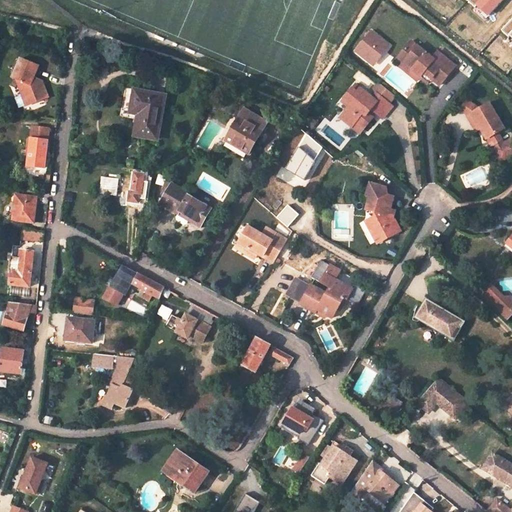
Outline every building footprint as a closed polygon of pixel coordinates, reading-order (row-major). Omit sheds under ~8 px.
[(379,60),(390,47),(372,32),(357,51),(371,63),(376,57),(379,60)] [(409,50),(414,54),(419,48),(414,43),(409,50)] [(434,60),(419,48),(414,54),(409,50),(406,53),(411,57),(405,65),(414,72),(411,76),(420,83),(424,79),(427,75),(435,81),(443,87),(457,67),(439,53),(434,60)] [(405,65),(411,57),(406,53),(400,61),(405,65)] [(374,66),(379,60),(376,57),(371,63),(374,66)] [(34,80),(40,68),(22,59),(14,77),(24,82),(28,95),(32,105),(51,99),(47,86),(44,87),(42,83),(34,80)] [(414,72),(405,65),(402,69),(411,76),(414,72)] [(435,81),(427,75),(424,79),(432,85),(435,81)] [(392,107),(388,105),(395,96),(379,83),(372,91),(376,94),(372,98),(361,89),(357,93),(351,88),(344,98),(351,104),(349,107),(339,118),(350,127),(353,122),(362,129),(371,118),(367,115),(370,110),(382,120),(392,107)] [(225,92),(228,86),(222,84),(219,90),(225,92)] [(360,89),(355,84),(351,88),(357,93),(361,89),(360,89)] [(157,138),(165,95),(134,89),(130,110),(139,112),(135,133),(157,138)] [(351,104),(344,98),(341,100),(349,107),(351,104)] [(483,107),(470,99),(461,104),(468,116),(483,107)] [(511,132),(509,135),(491,103),(483,107),(468,116),(474,125),(479,122),(482,129),(492,147),(495,145),(497,148),(493,151),(499,161),(511,153),(511,139),(511,138),(511,132)] [(241,117),(240,117),(226,139),(250,152),(263,131),(262,131),(268,122),(246,109),(241,117)] [(58,128),(59,120),(43,118),(42,127),(58,128)] [(350,127),(359,134),(362,129),(353,122),(350,127)] [(482,129),(479,122),(474,125),(478,132),(482,129)] [(45,168),(49,141),(48,141),(50,129),(33,127),(32,139),(30,150),(29,166),(45,168)] [(136,168),(133,191),(131,191),(130,201),(140,202),(140,197),(141,192),(146,193),(150,169),(136,168)] [(117,178),(101,177),(100,192),(116,194),(117,178)] [(202,223),(211,208),(189,195),(190,193),(172,183),(161,202),(178,213),(181,208),(188,212),(187,214),(202,223)] [(389,220),(391,213),(394,202),(385,199),(386,193),(370,184),(365,193),(368,195),(365,207),(374,210),(373,214),(371,215),(377,224),(371,226),(384,246),(398,238),(396,234),(398,223),(395,222),(389,220)] [(34,222),(37,198),(37,193),(17,190),(17,195),(14,220),(34,222)] [(200,226),(202,223),(187,214),(188,212),(181,208),(178,213),(200,226)] [(366,217),(371,226),(377,224),(371,215),(366,217)] [(404,235),(398,223),(396,234),(398,238),(404,235)] [(263,254),(275,261),(288,240),(267,226),(262,234),(248,226),(240,240),(249,245),(246,251),(256,256),(259,251),(261,247),(266,250),(263,254)] [(46,231),(31,230),(29,239),(45,242),(46,231)] [(249,245),(240,240),(237,245),(246,251),(249,245)] [(17,258),(15,271),(32,273),(35,251),(22,250),(21,258),(17,258)] [(337,270),(328,264),(317,281),(326,286),(325,288),(341,298),(344,300),(350,290),(332,278),(337,270)] [(130,267),(125,277),(123,281),(116,277),(105,297),(118,304),(124,292),(129,290),(134,282),(149,290),(146,295),(152,298),(155,293),(162,297),(163,294),(166,287),(135,270),(130,267)] [(32,273),(15,271),(13,284),(31,286),(32,273)] [(297,302),(307,284),(298,278),(293,275),(282,293),(297,302)] [(433,291),(448,285),(437,275),(421,280),(426,294),(433,291)] [(314,308),(324,314),(329,317),(334,308),(341,298),(325,288),(322,292),(308,283),(307,284),(297,302),(312,311),(314,308)] [(172,290),(166,287),(163,294),(169,297),(172,290)] [(489,287),(479,297),(505,322),(511,315),(511,308),(511,297),(500,298),(489,287)] [(425,302),(453,318),(454,315),(438,306),(433,291),(426,294),(420,305),(423,307),(425,303),(423,302),(424,301),(425,302)] [(75,297),(74,312),(92,314),(94,299),(75,297)] [(334,308),(338,310),(344,300),(341,298),(334,308)] [(452,341),(458,330),(455,328),(456,327),(458,328),(461,322),(453,318),(425,302),(424,301),(423,302),(425,303),(423,307),(420,305),(417,303),(415,306),(414,305),(410,311),(413,312),(410,321),(416,323),(418,319),(445,334),(444,336),(452,341)] [(217,315),(194,302),(188,313),(211,326),(217,315)] [(10,303),(4,325),(24,331),(29,312),(36,313),(37,306),(10,303)] [(324,314),(314,308),(312,311),(322,317),(324,314)] [(211,326),(188,313),(187,313),(184,319),(173,314),(167,325),(178,330),(178,331),(189,337),(190,334),(205,342),(213,327),(211,326)] [(92,342),(95,320),(69,317),(66,339),(92,342)] [(258,336),(244,363),(256,369),(270,343),(258,336)] [(274,345),(269,353),(290,364),(294,356),(274,345)] [(3,348),(0,370),(0,371),(21,374),(24,351),(3,348)] [(117,366),(115,372),(111,382),(112,384),(106,400),(126,408),(134,388),(133,387),(135,384),(127,377),(136,356),(119,355),(117,366)] [(435,401),(452,415),(463,402),(435,378),(416,400),(427,410),(435,401)] [(384,392),(372,380),(367,390),(369,391),(366,396),(371,398),(370,399),(377,402),(378,399),(381,400),(380,402),(395,410),(399,401),(384,393),(383,395),(382,394),(384,392)] [(115,403),(106,400),(104,405),(113,409),(115,403)] [(304,402),(301,406),(296,403),(281,427),(299,438),(298,439),(308,445),(323,420),(313,413),(315,409),(304,402)] [(221,438),(209,431),(205,437),(217,445),(221,438)] [(328,476),(340,484),(356,461),(333,446),(332,448),(327,445),(321,455),(325,458),(320,465),(319,464),(312,476),(323,484),(328,476)] [(166,476),(181,454),(177,451),(162,473),(166,476)] [(511,465),(490,452),(481,466),(511,485),(511,465)] [(194,494),(209,473),(181,454),(166,476),(194,494)] [(306,463),(310,457),(304,454),(300,459),(306,463)] [(40,482),(47,464),(31,458),(19,488),(38,495),(43,483),(40,482)] [(381,472),(371,463),(369,466),(379,474),(381,472)] [(369,466),(350,493),(358,500),(367,489),(375,496),(371,502),(379,509),(398,486),(381,472),(379,474),(369,466)] [(234,511),(260,511),(265,506),(246,494),(234,511)] [(433,511),(435,510),(415,494),(401,511),(433,511)] [(495,495),(484,508),(487,511),(499,499),(495,495)] [(499,499),(487,511),(488,511),(511,511),(511,504),(508,507),(499,499)] [(29,508),(15,502),(13,506),(28,511),(29,508)]
